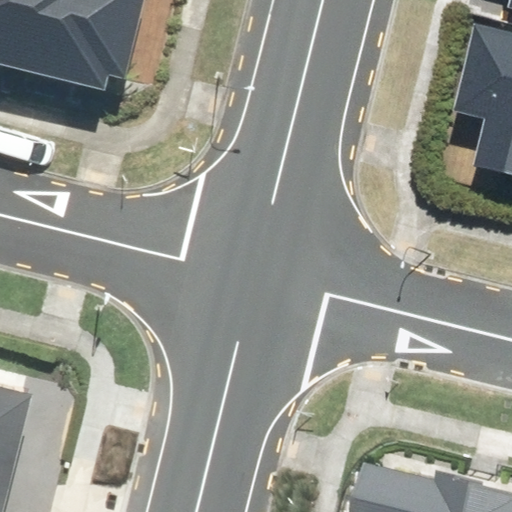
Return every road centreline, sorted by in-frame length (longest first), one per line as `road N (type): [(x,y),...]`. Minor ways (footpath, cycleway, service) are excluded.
road 1 (residential): [(256,271),(324,0)]
road 2 (residential): [(511,335),(256,271)]
road 3 (residential): [(256,271),(0,213)]
road 4 (residential): [(196,511),(256,271)]
